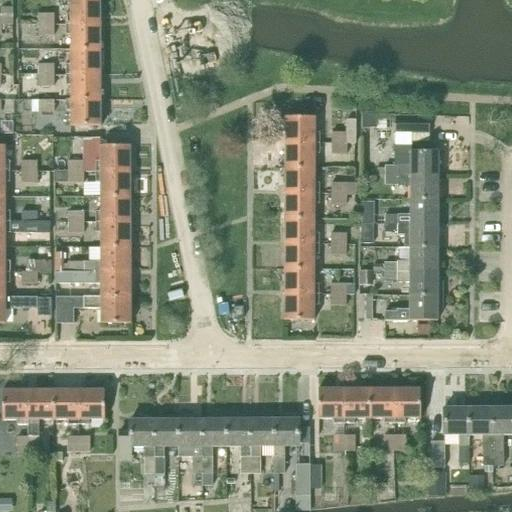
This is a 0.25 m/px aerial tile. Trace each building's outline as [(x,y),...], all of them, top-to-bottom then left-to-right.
[(64,14),(64,25),(99,25),(98,0),(68,0),(68,13),(64,14)] [(0,25),(12,25),(12,8),(0,7),(0,25)] [(37,26),(54,25),(54,14),(37,14),(37,26)] [(99,25),(64,25),(54,25),(37,26),(37,37),(68,36),(69,51),(99,50),(99,25)] [(99,50),(69,51),(69,65),(64,65),(65,76),(100,76),(99,50)] [(37,66),(37,76),(53,76),(53,66),(37,66)] [(53,76),(37,76),(38,87),(53,87),(53,76)] [(100,76),(65,76),(65,86),(69,86),(69,101),(64,101),(100,101),(100,76)] [(100,101),(64,101),(64,112),(69,111),(69,127),(100,127),(100,101)] [(53,102),(38,102),(38,113),(53,112),(53,102)] [(362,116),(362,131),(375,131),(375,117),(362,116)] [(394,118),(394,134),(410,135),(426,135),(426,127),(426,119),(410,119),(394,118)] [(283,119),(283,144),(318,145),(318,134),(314,134),(314,119),(283,119)] [(331,134),(331,145),(355,145),(355,120),(345,120),(346,134),(331,134)] [(318,145),(283,144),(282,170),(313,170),(314,154),(318,154),(318,145)] [(331,156),(346,156),(355,156),(355,145),(331,145),(331,156)] [(0,146),(0,171),(9,171),(9,162),(5,162),(5,146),(0,146)] [(95,162),(95,172),(130,172),(130,146),(99,146),(99,162),(95,162)] [(437,177),(437,154),(410,153),(410,147),(394,147),(394,166),(384,166),(384,177),(437,177)] [(68,162),(68,172),(83,172),(83,162),(68,162)] [(21,163),(21,171),(36,171),(36,163),(21,163)] [(313,170),(282,170),(282,195),(317,195),(318,184),(313,184),(313,170)] [(9,171),(0,171),(0,196),(5,197),(5,183),(9,183),(9,171)] [(36,171),(21,171),(21,183),(36,183),(36,171)] [(83,172),(68,172),(68,183),(83,183),(83,172)] [(130,172),(95,172),(95,183),(99,183),(99,197),(130,197),(130,172)] [(408,201),(437,201),(437,177),(384,177),(384,187),(408,187),(408,201)] [(356,185),(347,185),(331,185),(330,195),(347,195),(356,195),(356,185)] [(317,195),(282,195),(282,220),(313,220),(313,205),(317,205),(317,195)] [(347,195),(330,195),(330,206),(346,206),(347,195)] [(10,212),(5,212),(5,197),(0,196),(0,222),(10,222),(10,212)] [(130,197),(99,197),(99,212),(95,212),(95,223),(130,223),(130,197)] [(360,201),(361,224),(374,224),(374,201),(360,201)] [(408,201),(408,215),(398,215),(398,217),(385,217),(385,225),(398,225),(436,225),(437,201),(408,201)] [(22,222),(37,222),(37,212),(22,212),(22,222)] [(68,212),(68,223),(83,223),(83,212),(68,212)] [(313,220),(282,220),(282,245),(317,246),(317,235),(313,235),(313,220)] [(0,247),(5,248),(5,233),(10,233),(22,233),(22,234),(50,234),(50,222),(37,222),(22,222),(10,222),(0,222),(0,247)] [(83,223),(68,223),(68,234),(83,234),(83,223)] [(130,223),(95,223),(95,234),(99,234),(99,248),(130,248),(130,223)] [(360,225),(360,245),(373,245),(373,225),(360,225)] [(404,249),(436,249),(436,225),(398,225),(398,236),(404,236),(404,249)] [(331,235),(331,246),(346,246),(346,236),(331,235)] [(317,246),(282,245),(281,271),(312,271),(312,255),(316,255),(317,246)] [(346,246),(331,246),(330,256),(346,257),(346,246)] [(0,247),(0,273),(9,273),(9,262),(5,262),(5,248),(0,247)] [(99,263),(95,263),(68,263),(68,273),(130,273),(130,248),(99,248),(99,263)] [(436,249),(404,249),(399,249),(399,262),(397,262),(397,265),(384,265),(384,273),(436,273),(436,249)] [(54,272),(64,272),(64,253),(54,253),(54,272)] [(37,262),(37,272),(50,272),(50,262),(37,262)] [(312,271),(281,271),(281,296),(316,296),(316,285),(312,284),(312,271)] [(369,285),(370,272),(360,272),(359,284),(369,285)] [(9,273),(0,273),(0,298),(9,298),(5,298),(5,283),(9,283),(9,273)] [(36,273),(21,273),(21,284),(36,284),(36,273)] [(130,298),(130,273),(68,273),(54,273),(54,284),(99,284),(99,298),(130,298)] [(436,282),(436,273),(384,273),(384,283),(397,282),(397,284),(408,284),(408,297),(442,297),(442,282),(436,282)] [(330,285),(330,296),(346,296),(346,286),(330,285)] [(371,296),(358,295),(358,320),(371,320),(371,296)] [(316,296),(281,296),(281,321),(312,321),(312,306),(316,306),(316,296)] [(346,296),(330,296),(330,307),(345,308),(346,296)] [(442,297),(408,297),(408,312),(398,312),(398,313),(384,313),(384,322),(436,322),(436,312),(442,312),(442,297)] [(9,298),(0,298),(0,323),(5,324),(5,310),(9,310),(9,298)] [(36,309),(36,298),(21,298),(21,309),(36,309)] [(72,324),(72,309),(99,309),(99,324),(130,324),(130,298),(99,298),(95,298),(54,298),(54,324),(72,324)] [(429,335),(429,326),(417,326),(417,335),(429,335)] [(77,390),(78,425),(89,425),(89,420),(103,420),(103,389),(77,390)] [(332,424),(343,424),(344,389),(318,389),(318,421),(332,421),(332,424)] [(344,389),(343,424),(355,424),(355,420),(369,420),(369,389),(344,389)] [(369,389),(369,420),(383,420),(383,424),(394,424),(394,390),(369,389)] [(17,426),(27,426),(27,390),(2,390),(2,421),(17,421),(17,426)] [(38,437),(38,425),(38,421),(52,421),(52,390),(27,390),(27,426),(27,437),(38,437)] [(52,390),(52,421),(68,421),(68,425),(78,425),(77,390),(52,390)] [(394,390),(394,424),(405,424),(405,420),(419,420),(419,390),(394,390)] [(482,467),(492,467),(493,467),(492,409),(468,410),(468,436),(482,435),(482,446),(482,467)] [(511,435),(511,409),(492,409),(493,467),(502,467),(502,436),(511,435)] [(468,445),(468,436),(468,410),(443,410),(444,436),(459,436),(459,445),(468,445)] [(212,487),(212,448),(225,448),(225,412),(210,412),(210,421),(201,421),(201,448),(201,458),(201,475),(201,487),(212,487)] [(241,475),(249,475),(249,421),(241,421),(241,412),(225,412),(225,448),(240,448),(241,475)] [(177,448),(201,448),(201,421),(193,421),(193,413),(177,413),(177,421),(177,448)] [(249,421),(249,475),(260,475),(260,447),(273,447),(273,420),(273,413),(257,413),(257,421),(249,421)] [(273,420),(273,447),(274,473),(284,473),(284,447),(298,447),(298,420),(273,420)] [(154,421),(153,421),(129,421),(129,432),(118,432),(118,465),(129,465),(129,448),(142,448),(142,475),(154,475),(154,421)] [(177,421),(154,421),(154,475),(164,475),(164,448),(177,448),(177,421)] [(68,452),(78,452),(78,437),(68,437),(68,452)] [(78,437),(78,452),(88,452),(88,437),(78,437)] [(333,452),(343,452),(343,437),(333,437),(333,452)] [(343,437),(343,452),(354,453),(354,437),(343,437)] [(383,452),(394,452),(394,437),(383,437),(383,452)] [(394,437),(394,452),(404,452),(404,437),(394,437)] [(17,452),(27,452),(27,438),(17,438),(17,452)] [(27,438),(27,452),(38,452),(38,438),(27,438)] [(431,469),(443,469),(443,442),(431,442),(431,469)] [(192,475),(201,475),(201,458),(192,458),(192,475)] [(308,490),(308,466),(308,465),(295,465),(295,496),(308,496),(308,490)] [(320,466),(308,466),(308,490),(321,490),(320,466)] [(428,476),(427,499),(445,499),(445,476),(428,476)] [(468,476),(469,494),(484,493),(483,476),(468,476)] [(309,508),(308,496),(295,497),(295,508),(309,508)] [(0,502),(0,511),(11,511),(11,502),(0,502)] [(55,511),(56,502),(46,503),(45,511),(55,511)] [(240,504),(241,511),(251,511),(250,503),(240,504)]
